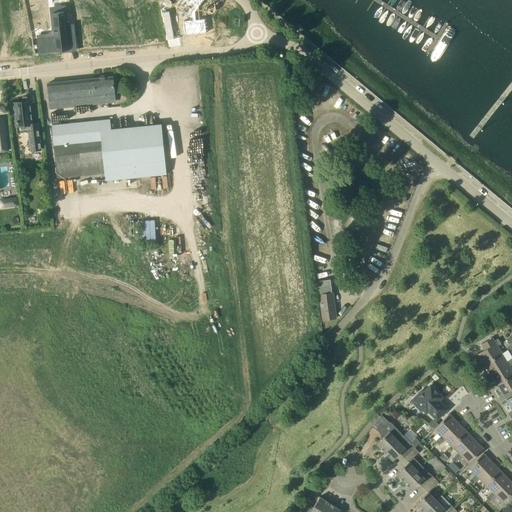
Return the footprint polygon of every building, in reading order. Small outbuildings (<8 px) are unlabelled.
[(181,0),(176,6),(189,17),(190,21),(183,21),(184,35),(206,34),(204,20),(199,20),(198,7),(203,0),(181,0)] [(35,53),(35,54),(68,50),(64,11),(52,12),(53,20),(54,32),(54,35),(54,36),(53,36),(52,37),(38,38),(40,52),(35,53)] [(169,11),(162,13),(167,40),(174,39),(169,11)] [(115,102),(114,94),(113,77),(48,83),(50,109),(115,102)] [(24,101),(14,102),(17,132),(29,131),(31,151),(41,149),(38,123),(33,124),(30,105),(32,105),(31,96),(23,97),(24,101)] [(57,178),(105,173),(106,180),(166,174),(161,124),(111,129),(110,119),(52,125),(57,178)] [(511,142),(487,122),(472,140),(511,173),(511,142)] [(17,197),(10,198),(11,207),(18,206),(17,197)] [(139,220),(140,244),(156,243),(155,219),(139,220)] [(320,295),(323,320),(336,318),(332,293),(330,293),(320,295)] [(484,364),(502,353),(497,346),(501,343),(498,339),(494,341),(492,337),(481,344),(485,350),(478,354),(484,364)] [(491,375),(511,361),(511,358),(507,361),(502,353),(484,364),(491,375)] [(497,385),(511,375),(511,369),(510,366),(511,364),(511,361),(491,375),(497,385)] [(511,375),(497,385),(503,395),(511,389),(511,375)] [(428,411),(436,419),(447,409),(438,401),(442,397),(430,385),(424,392),(422,390),(411,401),(421,411),(423,410),(426,413),(428,411)] [(437,443),(458,423),(449,414),(435,428),(441,435),(435,441),(437,443)] [(390,422),(390,423),(382,415),(373,426),(380,433),(384,437),(377,444),(385,452),(402,435),(390,422)] [(452,446),(466,431),(458,423),(437,443),(439,445),(445,439),(452,446)] [(454,460),(475,440),(466,431),(452,446),(458,452),(452,458),(454,460)] [(416,438),(410,443),(402,435),(385,452),(393,461),(400,454),(404,458),(414,448),(420,442),(416,438)] [(475,440),(454,460),(456,462),(462,456),(468,463),(483,449),(475,440)] [(413,457),(419,452),(414,448),(404,458),(408,462),(396,474),(404,482),(421,466),(413,457)] [(471,482),(492,462),(483,453),(468,468),(475,474),(469,480),(468,479),(464,482),(467,485),(471,482)] [(485,485),(500,470),(492,462),(471,482),(473,484),(479,478),(485,485)] [(424,488),(434,478),(430,473),(429,474),(421,466),(404,482),(412,491),(420,484),(424,488)] [(488,499),(509,479),(500,470),(485,485),(492,492),(486,497),(488,499)] [(423,511),(424,511),(436,500),(428,492),(438,482),(434,478),(424,488),(428,492),(416,504),(423,511)] [(511,482),(509,479),(488,499),(490,501),(496,496),(502,502),(511,493),(511,482)] [(449,511),(454,508),(449,503),(441,495),(436,500),(424,511),(449,511)] [(324,511),(330,503),(320,497),(313,507),(309,505),(303,511),(324,511)] [(339,511),(340,510),(330,503),(324,511),(339,511)]
